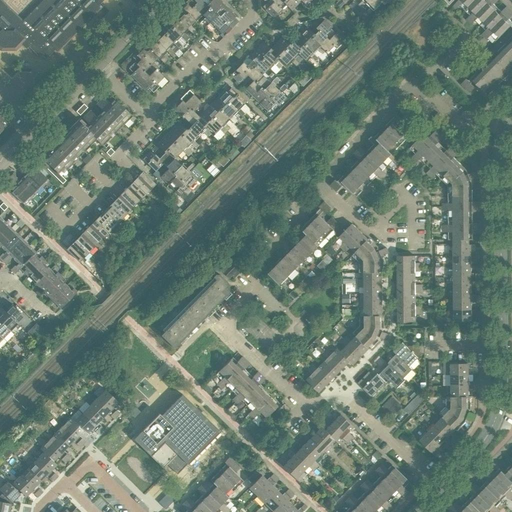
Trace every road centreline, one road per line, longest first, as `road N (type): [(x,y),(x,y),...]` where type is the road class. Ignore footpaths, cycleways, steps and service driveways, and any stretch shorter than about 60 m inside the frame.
road 1 (tertiary): [(499,217),(501,386),(494,421)]
road 2 (residential): [(60,238),(124,171),(118,156),(148,124),(148,113)]
road 3 (residential): [(302,403),(223,328),(256,286)]
road 4 (residential): [(253,0),(244,21),(148,113)]
road 5 (residential): [(321,179),(417,85)]
road 6 (residential): [(256,286),(251,273),(315,203),(321,179)]
road 7 (residential): [(444,483),(345,395)]
